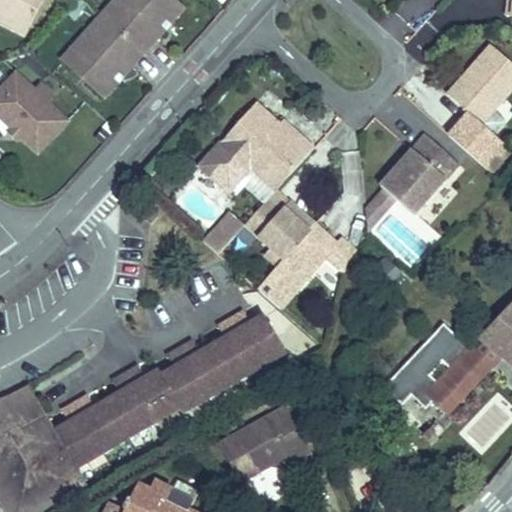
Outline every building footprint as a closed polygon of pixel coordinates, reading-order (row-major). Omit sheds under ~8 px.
[(0,0),(0,12),(30,27),(43,0),(0,0)] [(115,0),(101,16),(144,54),(165,31),(159,26),(165,19),(171,24),(184,9),(173,0),(115,0)] [(0,23),(26,36),(30,27),(0,12),(0,23)] [(104,98),(117,84),(112,79),(117,73),(122,78),(144,54),(101,16),(81,39),(87,45),(68,66),(104,98)] [(410,48),(426,59),(443,35),(427,24),(410,48)] [(62,61),(68,66),(87,45),(81,39),(62,61)] [(511,65),(491,46),(448,96),(469,114),(449,137),(491,174),(511,151),(494,137),(506,123),(493,112),(511,90),(511,65)] [(21,138),(38,154),(68,122),(48,104),(34,90),(16,74),(0,90),(0,118),(11,129),(21,138)] [(39,85),(34,90),(48,104),(53,98),(39,85)] [(276,191),(313,150),(297,135),(294,139),(279,126),(255,105),(199,167),(229,194),(231,192),(251,170),(275,192),(276,191)] [(297,135),(285,124),(282,122),(279,126),(294,139),(297,135)] [(17,142),(21,138),(11,129),(7,134),(17,142)] [(459,165),(425,136),(380,187),(384,191),(366,211),(368,232),(395,201),(413,217),(459,165)] [(251,170),(231,192),(236,196),(244,187),(264,204),(275,192),(251,170)] [(259,239),(284,261),(315,226),(303,215),(297,221),(285,210),(291,203),(276,191),(275,192),(264,204),(245,226),(259,239)] [(136,213),(150,225),(159,216),(144,203),(136,213)] [(291,203),(285,210),(297,221),(303,215),(291,203)] [(202,242),(219,255),(244,224),(227,210),(202,242)] [(327,236),(315,226),(284,261),(278,268),(258,290),(281,310),(325,261),(338,273),(338,272),(344,273),(348,261),(356,252),(342,239),(337,245),(331,252),(321,243),(327,236)] [(331,252),(337,245),(327,236),(321,243),(331,252)] [(253,246),(278,268),(284,261),(259,239),(253,246)] [(500,355),(511,365),(511,303),(469,349),(490,366),(500,355)] [(243,311),(230,319),(259,369),(286,353),(265,316),(251,324),(243,311)] [(225,340),(213,347),(234,383),(259,369),(230,319),(217,326),(225,340)] [(444,416),(490,366),(469,349),(444,324),(383,388),(402,406),(411,396),(425,410),(432,403),(444,416)] [(192,341),(179,349),(209,398),(234,383),(213,347),(200,355),(192,341)] [(175,370),(162,377),(180,408),(183,413),(209,398),(179,349),(167,356),(175,370)] [(138,366),(125,374),(154,423),(180,408),(162,377),(159,372),(146,380),(138,366)] [(120,395),(108,402),(129,438),(154,423),(125,374),(112,381),(120,395)] [(0,414),(28,404),(36,399),(29,387),(22,391),(0,400),(0,414)] [(87,396),(74,404),(104,453),(129,438),(108,402),(95,410),(87,396)] [(0,501),(6,511),(43,511),(88,486),(36,399),(28,404),(0,414),(0,501)] [(285,409),(270,417),(278,433),(293,424),(285,409)] [(220,445),(241,483),(271,466),(290,456),(293,462),(309,453),(293,424),(278,433),(270,417),(220,445)] [(424,437),(430,446),(439,439),(431,430),(424,437)] [(290,456),(271,466),(281,469),(293,462),(290,456)] [(190,511),(188,511),(198,491),(178,481),(173,491),(155,483),(150,492),(138,486),(130,503),(127,502),(123,510),(111,505),(107,511),(190,511)]
